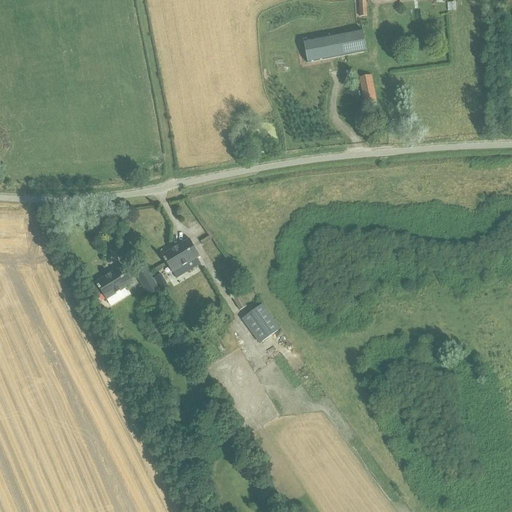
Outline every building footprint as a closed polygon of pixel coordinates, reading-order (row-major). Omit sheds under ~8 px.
[(457,3),(449,4),(450,13),(458,12),(457,3)] [(356,32),(303,42),(307,64),(308,64),(309,64),(367,52),(362,31),(356,32)] [(366,106),(378,105),(375,78),(363,79),(366,106)] [(190,239),(162,256),(172,273),(183,266),(187,272),(194,267),(191,262),(197,258),(200,257),(190,239)] [(106,300),(133,283),(123,266),(96,283),(106,300)] [(144,268),(134,274),(148,296),(158,290),(144,268)] [(159,275),(152,279),(158,288),(165,284),(159,275)] [(238,293),(232,297),(240,311),(246,307),(238,293)] [(260,306),(244,318),(262,342),(278,331),(260,306)] [(220,354),(226,351),(221,340),(215,342),(220,354)]
